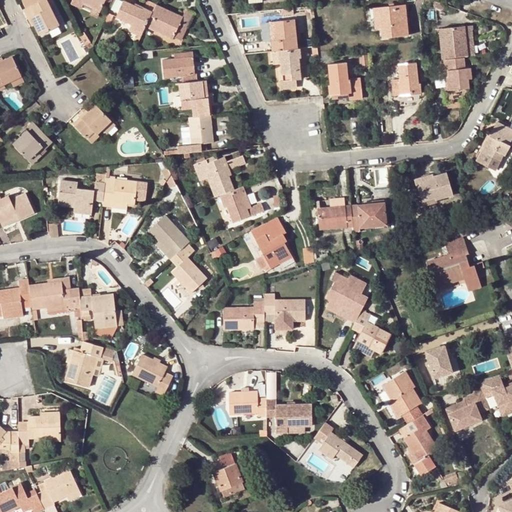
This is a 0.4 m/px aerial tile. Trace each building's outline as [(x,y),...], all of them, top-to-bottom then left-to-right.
[(24,0),(22,1),(26,10),(41,3),(40,0),(24,0)] [(35,27),(54,17),(51,10),(53,9),(49,0),(47,0),(41,3),(26,10),(24,11),(29,21),(31,20),(35,27)] [(104,0),(72,0),(71,4),(81,9),(83,5),(92,9),(90,13),(97,16),(104,0)] [(145,26),(152,12),(143,8),(142,10),(124,1),(116,17),(132,24),(131,26),(143,32),(145,26)] [(156,5),(152,12),(145,26),(173,39),(174,37),(179,25),(186,28),(193,14),(186,11),(182,17),(156,5)] [(404,6),(373,9),(375,28),(380,28),(381,37),(407,34),(404,6)] [(59,27),(54,17),(35,27),(40,37),(47,33),(59,27)] [(274,23),(274,24),(277,51),(296,49),(293,21),(274,23)] [(277,51),(274,24),(269,24),(272,51),(277,51)] [(181,40),(186,28),(179,25),(174,37),(181,40)] [(143,32),(131,26),(129,29),(141,35),(143,32)] [(63,35),(59,27),(47,33),(51,41),(63,35)] [(471,27),(463,28),(467,56),(474,55),(471,27)] [(467,56),(463,28),(439,30),(442,58),(467,56)] [(80,35),(86,44),(89,42),(85,33),(80,35)] [(296,49),(277,51),(278,64),(280,64),(282,82),(277,83),(278,91),(295,89),(295,81),(300,81),(297,59),(300,59),(298,49),(296,49)] [(367,52),(359,53),(361,68),(369,67),(367,52)] [(0,90),(5,88),(4,85),(11,81),(21,77),(12,58),(3,62),(0,63),(0,90)] [(182,76),(183,83),(197,82),(196,75),(194,75),(193,58),(163,61),(165,77),(182,76)] [(463,59),(447,60),(448,77),(447,77),(448,90),(445,91),(444,91),(446,108),(461,106),(467,92),(467,79),(470,79),(469,69),(464,69),(463,59)] [(398,80),(391,80),(392,95),(420,92),(419,84),(418,84),(415,63),(397,65),(398,76),(398,80)] [(361,97),(360,80),(348,80),(346,64),(328,65),(330,85),(328,86),(329,95),(331,94),(348,93),(348,98),(361,97)] [(24,83),(21,77),(11,81),(14,87),(24,83)] [(197,82),(183,83),(179,83),(182,109),(192,109),(193,117),(209,116),(208,98),(204,98),(202,81),(197,82)] [(82,118),(96,133),(103,127),(110,121),(96,106),(88,112),(82,118)] [(82,118),(80,116),(72,124),(90,144),(99,136),(96,133),(82,118)] [(209,116),(193,117),(189,118),(191,144),(177,146),(178,153),(201,151),(200,144),(212,142),(209,116)] [(45,136),(31,121),(24,128),(27,131),(20,137),(12,145),(26,160),(40,145),(43,148),(50,141),(45,136)] [(110,121),(103,127),(107,132),(115,125),(110,121)] [(511,137),(511,129),(496,122),(479,157),(497,166),(503,154),(505,155),(510,146),(508,145),(511,137)] [(27,131),(24,128),(17,135),(20,137),(27,131)] [(208,163),(206,159),(195,164),(200,180),(207,178),(215,197),(219,195),(224,207),(226,206),(233,222),(248,216),(251,224),(265,219),(262,211),(260,204),(251,207),(247,208),(239,188),(234,190),(228,176),(231,175),(229,169),(244,163),(242,156),(226,163),(224,157),(216,160),(208,163)] [(430,177),(429,174),(414,178),(417,190),(419,190),(422,201),(435,198),(435,200),(452,195),(446,173),(433,176),(430,177)] [(116,177),(106,176),(105,184),(103,201),(102,206),(112,207),(113,202),(127,204),(135,205),(135,200),(145,201),(148,184),(137,182),(115,180),(116,177)] [(103,201),(105,184),(95,182),(94,191),(76,189),(77,183),(61,181),(58,204),(74,207),(74,212),(91,215),(93,200),(103,201)] [(247,208),(251,207),(243,186),(239,188),(247,208)] [(0,221),(1,223),(14,217),(13,214),(16,213),(19,219),(34,213),(25,194),(10,200),(8,195),(0,199),(0,198),(0,221)] [(331,207),(344,206),(343,199),(331,200),(331,207)] [(350,205),(352,225),(353,233),(359,232),(359,228),(386,225),(384,201),(350,205)] [(319,228),(352,225),(350,205),(344,206),(331,207),(320,208),(320,204),(317,205),(319,228)] [(14,217),(1,223),(2,227),(19,219),(16,213),(13,214),(14,217)] [(183,248),(189,242),(166,216),(149,230),(159,241),(168,251),(165,254),(170,259),(183,248)] [(276,216),(250,231),(263,255),(255,259),(261,270),(269,266),(271,268),(279,264),(282,268),(294,262),(284,243),(286,241),(283,234),(285,232),(276,216)] [(56,224),(48,224),(49,231),(52,238),(59,237),(56,224)] [(461,256),(466,254),(468,254),(463,238),(445,244),(449,254),(426,262),(432,281),(434,285),(463,275),(464,279),(472,276),(470,268),(470,266),(467,259),(463,261),(461,256)] [(168,251),(159,241),(156,244),(165,254),(168,251)] [(183,248),(170,259),(177,267),(173,272),(191,293),(206,279),(187,257),(189,255),(183,248)] [(313,253),(314,263),(316,263),(330,258),(328,255),(316,258),(316,252),(313,253)] [(464,279),(465,283),(479,279),(474,265),(470,266),(470,268),(472,276),(464,279)] [(360,311),(367,297),(360,293),(366,283),(349,275),(348,278),(335,272),(331,279),(334,280),(325,299),(329,300),(325,308),(338,314),(342,306),(358,315),(360,311)] [(463,275),(434,285),(435,289),(464,279),(463,275)] [(48,280),(48,283),(61,282),(62,290),(70,289),(69,278),(48,280)] [(29,285),(28,279),(18,281),(19,290),(7,292),(6,289),(0,290),(0,315),(4,315),(3,313),(23,310),(22,308),(32,307),(29,285)] [(79,289),(79,288),(70,289),(62,290),(61,282),(48,283),(29,285),(32,307),(32,309),(47,307),(67,305),(68,309),(81,308),(79,296),(79,289)] [(274,294),(264,294),(264,302),(264,315),(271,315),(271,310),(275,311),(274,315),(275,322),(275,329),(293,329),(293,322),(305,322),(305,300),(275,300),(274,294)] [(81,308),(82,317),(89,317),(88,310),(92,309),(94,325),(104,324),(104,327),(124,325),(122,311),(115,311),(113,298),(102,299),(102,295),(91,296),(91,295),(79,296),(81,308)] [(264,315),(264,302),(253,302),(253,308),(223,308),(223,330),(254,330),(253,323),(253,317),(257,317),(257,323),(263,322),(264,315)] [(342,306),(338,314),(354,322),(358,315),(342,306)] [(3,313),(4,315),(4,319),(23,316),(23,310),(3,313)] [(354,322),(351,329),(360,333),(352,348),(369,357),(373,349),(380,353),(390,334),(366,321),(370,315),(360,311),(358,315),(354,322)] [(511,364),(511,336),(503,340),(511,364)] [(100,358),(104,347),(84,340),(80,352),(74,350),(71,362),(66,379),(89,386),(93,375),(95,376),(100,358)] [(443,345),(425,351),(433,377),(451,372),(443,345)] [(116,351),(104,347),(100,358),(113,362),(116,376),(121,374),(116,351)] [(132,374),(143,379),(158,387),(156,390),(156,392),(164,396),(172,377),(165,372),(167,367),(142,354),(132,374)] [(494,364),(473,371),(477,381),(480,389),(489,384),(498,405),(511,399),(511,371),(499,376),(494,364)] [(408,423),(422,414),(416,405),(421,403),(411,388),(414,386),(405,371),(382,385),(391,400),(388,402),(397,417),(402,414),(408,423)] [(158,387),(143,379),(141,382),(156,390),(158,387)] [(480,389),(477,381),(458,388),(461,394),(443,402),(449,418),(476,407),(473,401),(484,397),(480,389)] [(461,394),(458,388),(440,396),(443,402),(461,394)] [(265,400),(265,397),(258,397),(258,391),(229,392),(229,414),(258,413),(258,416),(266,416),(265,400)] [(338,402),(337,394),(330,396),(332,403),(338,402)] [(266,416),(266,417),(276,417),(276,433),(287,433),(287,427),(304,426),(311,425),(310,404),(276,405),(276,400),(265,400),(266,416)] [(430,428),(422,414),(408,423),(402,427),(407,435),(404,437),(418,461),(415,463),(421,474),(434,466),(428,456),(438,450),(435,446),(426,430),(430,428)] [(28,422),(18,422),(19,431),(19,452),(25,452),(25,445),(29,444),(29,439),(51,438),(60,436),(59,415),(40,416),(28,417),(28,422)] [(333,429),(325,423),(314,437),(322,444),(318,449),(332,459),(336,454),(353,467),(362,456),(330,433),(333,429)] [(5,432),(0,427),(0,447),(0,448),(10,448),(10,452),(19,452),(19,431),(9,431),(9,439),(4,439),(1,437),(5,432)] [(402,427),(398,429),(404,437),(407,435),(402,427)] [(233,461),(229,452),(219,456),(222,465),(233,461)] [(221,491),(242,482),(234,464),(224,468),(213,472),(221,491)] [(457,468),(442,474),(444,479),(438,481),(441,487),(446,485),(461,479),(457,468)] [(41,491),(36,494),(44,508),(54,503),(53,502),(67,495),(78,489),(70,470),(38,485),(41,491)] [(245,489),(242,482),(221,491),(224,497),(245,489)] [(511,489),(511,499),(498,505),(501,511),(511,511),(511,482),(509,484),(511,489)] [(0,493),(0,492),(0,511),(6,511),(17,507),(15,503),(18,502),(19,505),(20,505),(23,511),(31,507),(33,511),(34,511),(44,508),(36,494),(28,498),(20,483),(0,493)] [(78,489),(67,495),(69,500),(81,495),(78,489)] [(438,502),(433,511),(456,511),(457,510),(438,502)]
